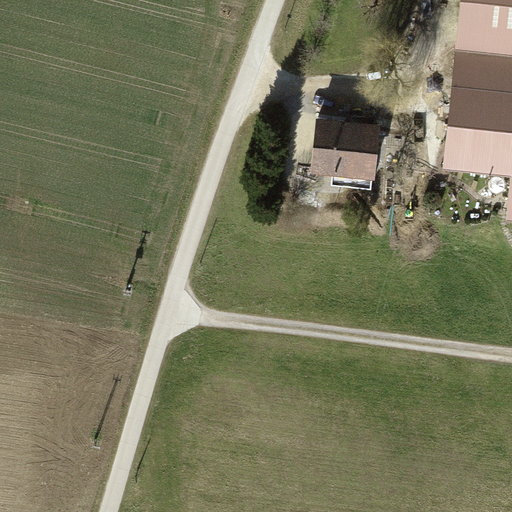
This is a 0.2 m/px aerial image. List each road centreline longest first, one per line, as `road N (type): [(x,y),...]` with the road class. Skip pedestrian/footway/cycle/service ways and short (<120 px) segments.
road 1 (unclassified): [(109,511),(172,293),(276,0)]
road 2 (track): [(168,308),(511,357)]
